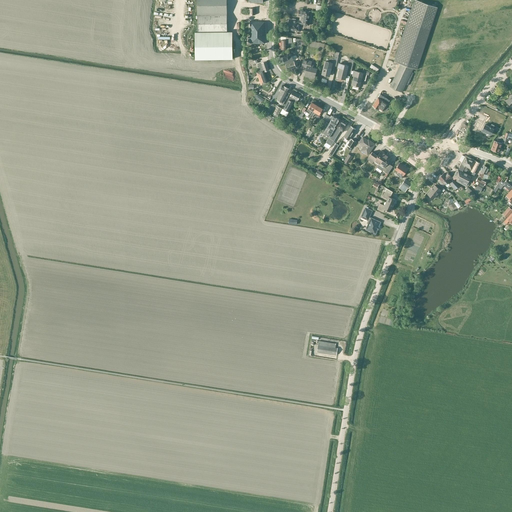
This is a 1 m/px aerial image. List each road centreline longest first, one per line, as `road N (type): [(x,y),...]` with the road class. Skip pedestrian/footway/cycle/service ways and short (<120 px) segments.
road 1 (unclassified): [(329,511),(360,332),(428,172)]
road 2 (tertiary): [(385,132),(281,77),(270,56),(270,0)]
road 3 (track): [(445,0),(421,70),(385,132)]
